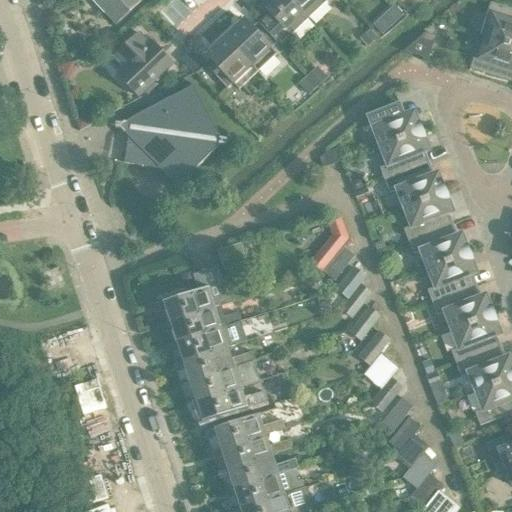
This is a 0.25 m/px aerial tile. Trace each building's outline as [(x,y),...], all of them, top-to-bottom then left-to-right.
[(142,0),(92,0),(115,25),(142,0)] [(309,18),(291,0),(264,0),(261,3),(270,13),(260,23),(281,45),(292,35),(309,18)] [(291,0),(309,18),(325,2),(326,3),(329,0),(291,0)] [(480,34),(511,44),(511,8),(491,1),(480,34)] [(383,16),(373,25),(382,35),(393,26),(383,16)] [(224,37),(258,73),(277,54),(271,49),(277,43),(257,22),(251,27),(244,19),(224,37)] [(370,29),(360,38),(368,47),(378,38),(370,29)] [(404,52),(428,60),(436,36),(425,32),(404,52)] [(151,41),(148,44),(139,33),(114,57),(124,67),(117,74),(139,97),(173,64),(151,41)] [(511,44),(480,34),(480,35),(487,38),(481,55),(474,53),(469,68),(511,81),(511,44)] [(258,73),(224,37),(206,55),(214,63),(209,69),(228,90),(234,84),(239,90),(258,73)] [(72,63),(61,67),(65,78),(71,76),(74,70),(72,63)] [(318,66),(308,76),(318,87),(328,78),(318,66)] [(308,76),(298,84),(309,96),(318,87),(308,76)] [(189,86),(179,92),(122,124),(116,123),(115,129),(121,130),(127,135),(124,163),(159,169),(174,184),(172,187),(173,188),(218,144),(225,145),(226,138),(220,137),(218,134),(189,82),(188,83),(189,86)] [(367,115),(379,146),(422,130),(417,117),(413,118),(410,111),(403,114),(399,103),(367,115)] [(83,113),(75,117),(79,131),(93,124),(89,115),(83,113)] [(379,167),(384,180),(428,163),(424,152),(426,152),(423,145),(427,143),(422,130),(379,146),(386,164),(379,167)] [(328,152),(320,158),(324,168),(333,165),(328,152)] [(395,190),(402,208),(445,191),(440,178),(437,179),(434,172),(432,173),(428,163),(384,180),(389,192),(395,190)] [(356,180),(349,182),(354,194),(361,191),(364,189),(362,182),(356,180)] [(450,204),(445,191),(402,208),(409,226),(403,228),(408,241),(451,224),(447,214),(450,213),(447,206),(450,204)] [(455,234),(451,224),(408,241),(413,253),(419,251),(426,269),(469,252),(464,239),(460,240),(457,233),(455,234)] [(217,250),(224,269),(246,261),(240,242),(217,250)] [(325,245),(310,263),(322,273),(337,255),(325,245)] [(354,256),(345,248),(343,247),(337,255),(322,273),(333,281),(354,256)] [(474,265),(469,252),(426,269),(433,287),(427,289),(431,302),(475,285),(471,275),(473,274),(470,267),(474,265)] [(336,290),(348,299),(360,284),(365,277),(353,268),(336,290)] [(372,293),(360,284),(348,299),(339,309),(352,319),(372,293)] [(479,295),(475,285),(431,302),(436,314),(443,312),(450,330),(493,313),(488,300),(484,302),(481,295),(479,295)] [(169,322),(216,307),(234,301),(231,293),(212,299),(209,287),(163,302),(169,322)] [(169,322),(176,342),(241,321),(238,312),(219,318),(216,307),(169,322)] [(369,307),(353,326),(349,332),(360,341),(380,316),(369,307)] [(498,327),(493,313),(450,330),(457,348),(450,350),(455,363),(499,346),(495,336),(497,335),(494,328),(498,327)] [(176,342),(183,363),(229,347),(247,341),(244,332),(241,321),(176,342)] [(369,367),(390,341),(378,331),(358,357),(369,367)] [(396,351),(391,341),(385,349),(363,376),(371,382),(396,351)] [(502,357),(499,346),(455,363),(460,376),(466,373),(473,391),(511,376),(511,363),(511,361),(507,363),(505,356),(502,357)] [(183,363),(189,382),(235,367),(254,361),(251,352),(232,358),(229,347),(183,363)] [(430,360),(422,363),(426,376),(435,373),(430,360)] [(189,382),(195,402),(241,387),(260,380),(257,372),(239,378),(235,367),(189,382)] [(511,376),(473,391),(480,409),(474,412),(479,425),(511,412),(511,376)] [(382,412),(402,388),(391,379),(382,390),(376,396),(371,402),(382,412)] [(241,387),(195,402),(202,423),(267,402),(264,392),(245,398),(241,387)] [(445,394),(434,399),(437,406),(448,401),(445,394)] [(392,431),(412,408),(401,398),(381,422),(392,431)] [(221,450),(266,435),(285,429),(282,419),(263,426),(259,414),(214,429),(221,450)] [(389,442),(399,451),(412,436),(419,427),(409,418),(389,442)] [(463,428),(448,434),(453,447),(468,441),(463,428)] [(221,450),(227,469),(273,454),(291,448),(288,441),(270,447),(266,435),(221,450)] [(412,436),(399,451),(394,458),(409,470),(421,455),(427,448),(412,436)] [(511,444),(508,446),(504,436),(486,444),(495,469),(505,465),(511,484),(511,444)] [(227,469),(234,490),(293,470),(297,469),(294,460),(276,465),(273,454),(227,469)] [(415,490),(428,474),(435,467),(421,455),(409,470),(402,479),(415,490)] [(297,481),(293,470),(234,490),(240,509),(304,488),(301,480),(297,481)] [(409,498),(423,510),(438,492),(443,486),(428,474),(415,490),(409,498)] [(304,488),(240,509),(240,511),(297,511),(310,508),(304,488)] [(424,510),(421,511),(436,511),(447,499),(438,492),(424,510)] [(455,511),(458,509),(447,499),(436,511),(455,511)]
